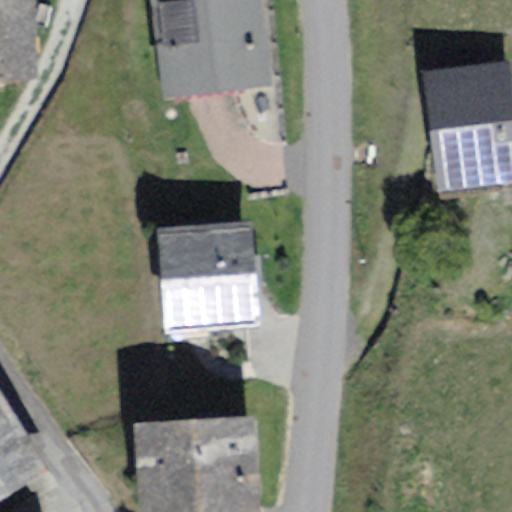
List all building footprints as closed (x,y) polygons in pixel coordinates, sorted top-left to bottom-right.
[(0,0),(0,66),(34,66),(31,0),(0,0)] [(267,68),(259,0),(162,0),(172,79),(267,68)] [(511,170),(511,114),(505,59),(431,68),(445,179),(511,170)] [(246,220),(164,226),(170,314),(252,309),(246,220)] [(0,487),(40,463),(0,399),(0,487)] [(251,413),(143,420),(148,509),(257,503),(251,413)]
